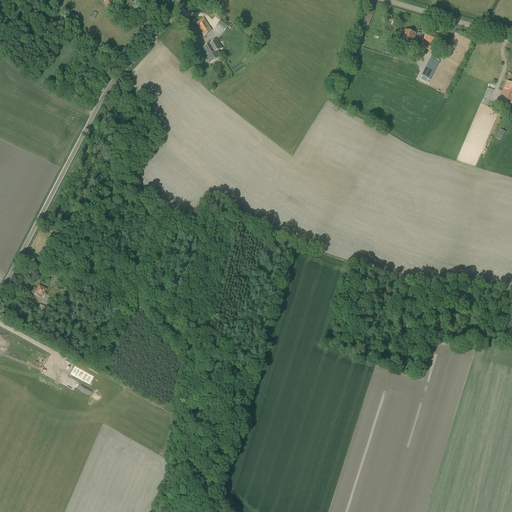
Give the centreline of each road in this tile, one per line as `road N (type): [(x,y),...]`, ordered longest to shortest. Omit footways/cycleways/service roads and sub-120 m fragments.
road 1 (unclassified): [(0,293),(110,86),(192,0)]
road 2 (unclassified): [(511,32),(387,0)]
